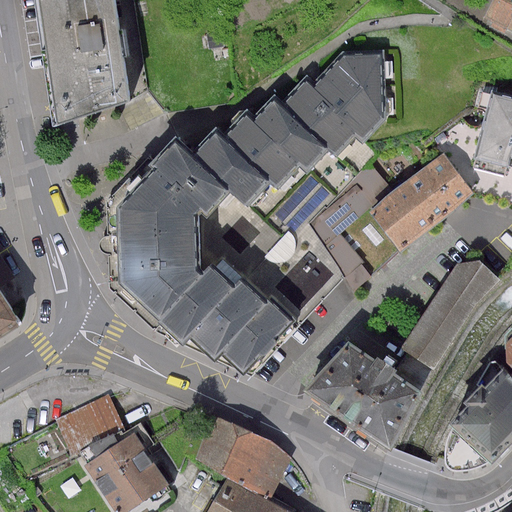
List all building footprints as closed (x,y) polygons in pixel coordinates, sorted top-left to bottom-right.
[(44,0),(59,128),(149,95),(134,0),(44,0)] [(511,0),(509,0),(503,14),(511,18),(511,0)] [(122,217),(127,288),(170,329),(260,373),(308,330),(230,251),(231,216),(252,195),(267,210),(313,165),(327,178),(371,135),(386,117),(382,57),(352,57),(301,103),(291,97),(249,134),(233,117),(122,217)] [(441,137),(448,153),(471,196),(511,205),(511,89),(480,85),(474,120),(441,137)] [(408,173),(371,135),(327,178),(313,165),(267,210),(252,195),(231,216),(230,251),(308,330),(375,265),(345,234),(379,201),(408,173)] [(408,173),(379,201),(411,248),(471,196),(448,153),(408,173)] [(482,267),(458,268),(402,351),(435,378),(475,310),(500,288),(482,267)] [(0,335),(22,321),(0,288),(0,335)] [(435,378),(402,351),(391,370),(351,345),(307,394),(391,452),(435,378)] [(511,348),(492,367),(511,386),(511,348)] [(511,436),(511,386),(492,367),(444,434),(487,460),(511,436)] [(201,453),(278,492),(299,450),(222,411),(201,453)] [(151,426),(98,459),(132,511),(145,511),(189,485),(151,426)] [(307,511),(233,474),(210,511),(307,511)]
